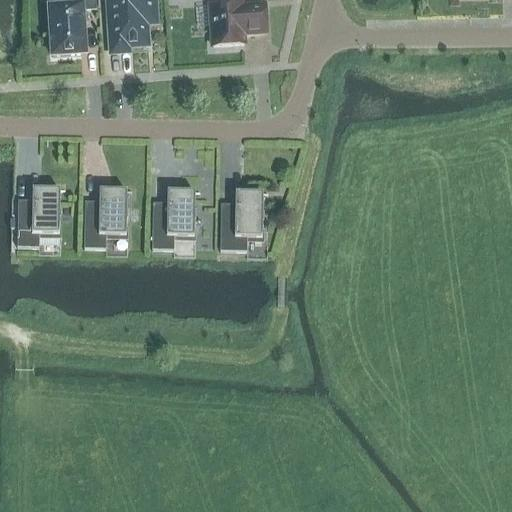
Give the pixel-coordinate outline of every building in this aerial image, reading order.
[(50,3),(50,11),(48,11),(52,59),(83,57),(82,13),(94,12),(93,0),(65,0),(66,2),(50,3)] [(106,0),(110,55),(127,54),(127,48),(146,47),(144,18),(154,18),(153,0),(106,0)] [(240,5),(209,7),(212,49),(243,47),(242,36),(265,35),(264,8),(240,10),(240,5)] [(64,194),(64,193),(32,192),(31,204),(17,204),(16,251),(38,251),(38,237),(58,238),(59,194),(64,194)] [(130,195),(131,194),(98,193),(98,206),(84,205),(83,252),(104,253),(105,238),(125,239),(126,195),(130,195)] [(193,232),(194,197),(198,197),(199,195),(166,195),(166,207),(152,207),(151,254),(172,254),(173,240),(193,240),(193,232)] [(266,198),(266,197),(234,196),(234,208),(220,208),(218,255),(240,255),(240,241),(260,242),(262,198),(266,198)]
